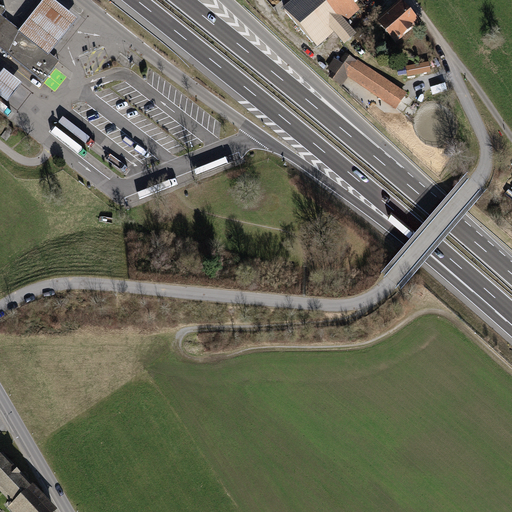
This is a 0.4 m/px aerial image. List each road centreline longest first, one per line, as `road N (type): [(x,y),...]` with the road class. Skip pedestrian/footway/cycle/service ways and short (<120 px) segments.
road 1 (unclassified): [(416,0),(488,149),(480,182),(394,282),(368,300),(335,304),(71,282),(0,307)]
road 2 (track): [(428,310),(349,347),(184,358),(180,336),(192,330),(347,320),(368,300)]
road 3 (motorway): [(135,0),(492,295)]
road 4 (motorway): [(427,200),(183,0)]
road 5 (motorway): [(427,200),(226,0)]
road 6 (motorway): [(259,135),(492,295)]
road 7 (secondary): [(0,396),(66,511)]
road 8 (track): [(438,34),(511,134)]
